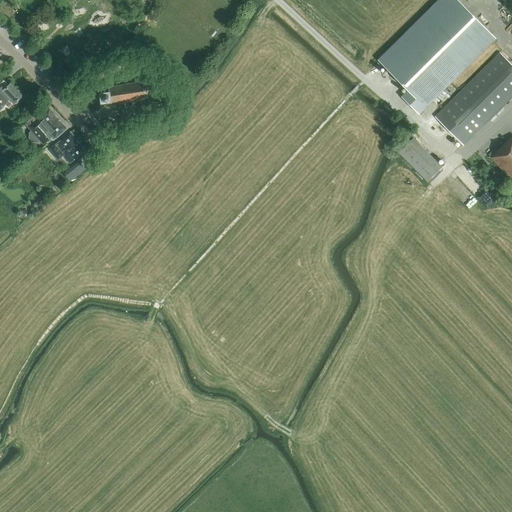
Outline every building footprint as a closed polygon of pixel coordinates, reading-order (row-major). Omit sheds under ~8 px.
[(457,0),(440,0),(380,61),(408,89),(401,96),(417,112),(494,37),(457,0)] [(435,117),(455,136),(463,145),(511,97),(511,64),(500,52),(435,117)] [(140,81),(139,81),(108,87),(109,90),(100,92),(101,101),(110,100),(110,104),(143,99),(144,98),(145,98),(146,97),(147,97),(148,96),(148,95),(149,94),(149,93),(150,92),(150,90),(150,89),(149,87),(149,86),(148,85),(147,84),(147,83),(146,83),(145,82),(144,82),(143,81),(141,81),(140,81)] [(0,108),(5,104),(4,103),(9,98),(14,103),(22,95),(10,83),(6,87),(4,84),(0,87),(0,108)] [(67,127),(49,107),(46,111),(43,108),(25,124),(31,130),(29,132),(29,138),(32,142),(37,142),(39,140),(43,144),(53,135),(55,138),(67,127)] [(85,150),(74,136),(70,132),(55,144),(50,149),(58,159),(64,155),(70,163),(85,150)] [(511,136),(509,139),(502,132),(491,142),(499,150),(491,158),(511,179),(511,136)] [(427,181),(441,166),(413,138),(398,152),(427,181)] [(78,175),(73,170),(67,175),(71,180),(78,175)]
